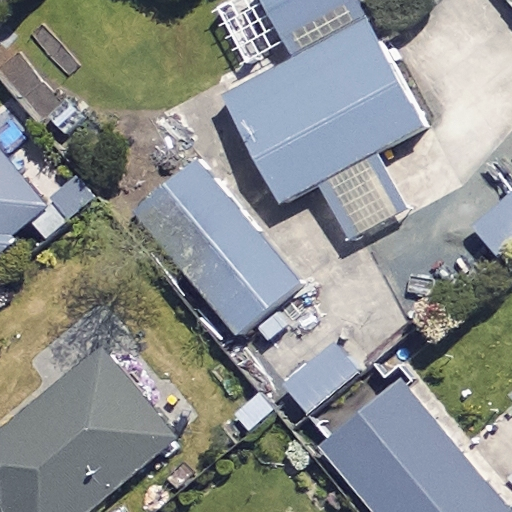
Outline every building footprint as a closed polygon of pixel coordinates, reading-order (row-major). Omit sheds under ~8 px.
[(432,133),(363,0),(271,0),(303,62),(236,97),(292,206),(432,133)] [(0,146),(0,264),(58,216),(0,146)] [(308,287),(208,170),(147,221),(248,338),(308,287)] [(410,220),(388,173),(340,195),(362,242),(410,220)] [(511,200),(478,226),(502,258),(511,250),(511,200)] [(409,285),(434,268),(449,290),(487,265),(449,208),(385,250),(409,285)] [(365,378),(343,351),(297,389),(319,415),(365,378)] [(99,511),(183,444),(111,355),(0,443),(0,511),(99,511)] [(511,511),(410,388),(334,451),(383,511),(511,511)]
